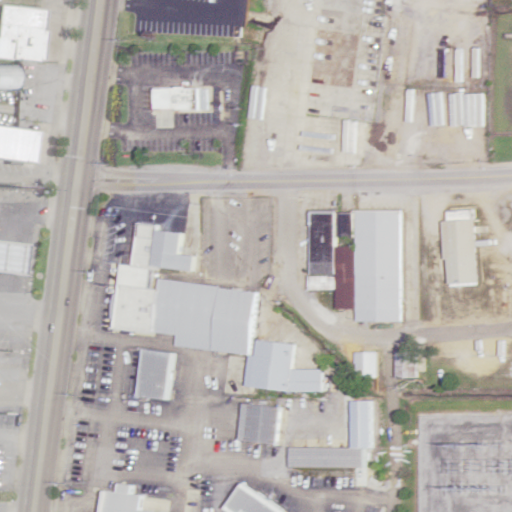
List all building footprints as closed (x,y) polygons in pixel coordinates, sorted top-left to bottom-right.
[(0,58),(38,62),(44,10),(0,5),(0,58)] [(320,116),(372,123),(387,17),(360,13),(347,107),(322,104),(320,116)] [(0,63),(0,90),(14,90),(14,63),(0,63)] [(162,89),(163,110),(209,110),(209,89),(162,89)] [(0,158),(30,162),(33,131),(0,127),(0,158)] [(445,221),(446,287),(479,286),(477,210),(450,211),(450,221),(445,221)] [(357,322),(402,322),(402,211),(311,211),(311,291),(337,291),(337,310),(357,310),(357,322)] [(258,291),(152,281),(153,269),(195,272),(196,257),(181,256),(183,231),(139,227),(135,266),(121,265),(116,330),(176,336),(175,349),(228,354),(225,387),(321,395),(323,371),(293,369),(295,345),(254,341),(258,291)] [(0,242),(0,274),(20,276),(22,245),(0,242)] [(168,402),(173,354),(145,351),(141,399),(168,402)] [(377,379),(377,352),(357,352),(357,379),(377,379)] [(397,378),(416,378),(416,354),(397,354),(397,378)] [(281,408),(244,405),(241,442),(277,445),(281,408)] [(365,448),(290,448),(290,468),(365,468),(365,448)] [(116,480),(118,454),(99,453),(96,478),(116,480)] [(285,511),(245,484),(227,510),(229,511),(285,511)]
